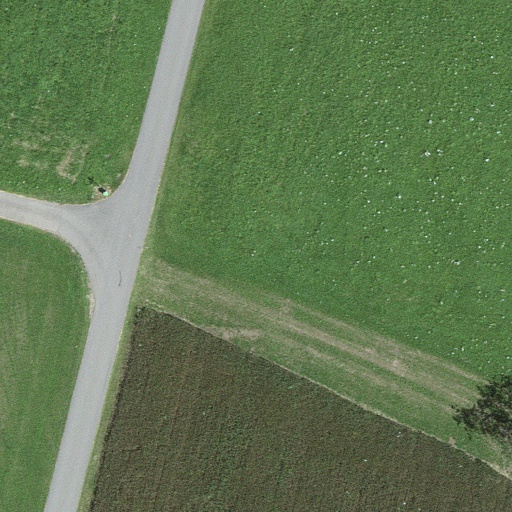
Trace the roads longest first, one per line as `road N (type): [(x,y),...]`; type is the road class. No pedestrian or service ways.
road 1 (unclassified): [(62,511),(189,0)]
road 2 (track): [(0,210),(129,237)]
